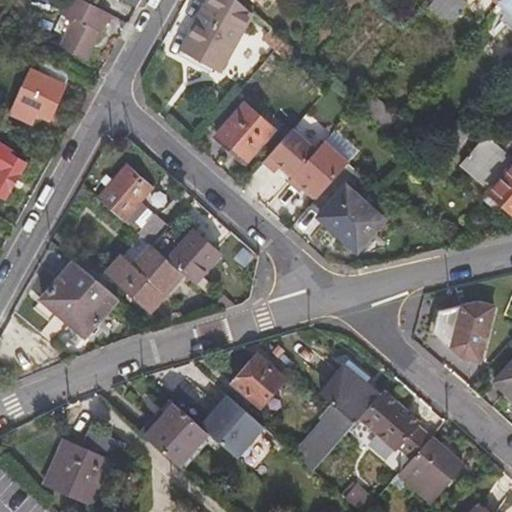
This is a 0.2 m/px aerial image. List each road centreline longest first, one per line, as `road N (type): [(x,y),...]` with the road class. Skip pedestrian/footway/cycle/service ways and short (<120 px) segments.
road 1 (residential): [(327,296),(0,418)]
road 2 (residential): [(104,95),(327,296)]
road 3 (residential): [(327,296),(511,458)]
road 4 (residential): [(104,95),(0,291)]
road 5 (residential): [(511,253),(327,296)]
road 6 (unknown): [(73,391),(211,511)]
